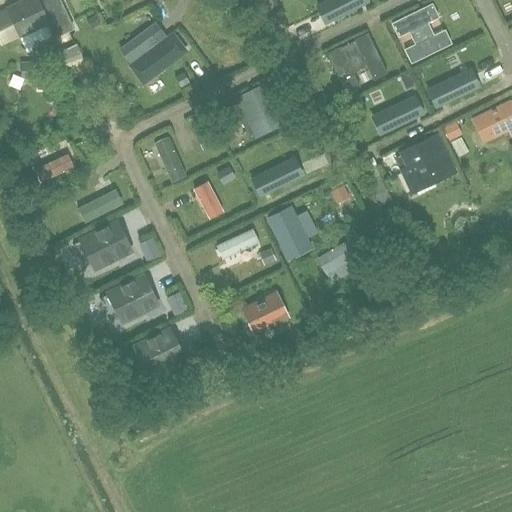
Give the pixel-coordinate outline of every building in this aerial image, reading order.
[(73,28),(60,0),(29,0),(7,11),(19,36),(48,22),(55,37),(73,28)] [(366,0),(328,0),(316,6),(325,25),(368,4),(366,0)] [(511,0),(503,0),(504,2),(499,4),(505,15),(511,12),(511,0)] [(398,38),(408,33),(414,45),(404,50),(411,64),(451,44),(444,30),(433,35),(427,24),(439,18),(432,3),(391,24),(398,38)] [(131,65),(141,78),(186,46),(175,32),(131,65)] [(346,95),(360,88),(353,74),(366,67),(373,82),(388,74),(367,33),(353,40),(354,41),(340,48),(340,47),(326,54),(346,95)] [(85,63),(75,42),(58,50),(60,55),(59,55),(67,72),(85,63)] [(471,70),(428,91),(437,110),(480,88),(471,70)] [(292,121),(272,80),(230,101),(250,142),(292,121)] [(415,97),(372,118),(381,137),(424,115),(415,97)] [(511,138),(511,104),(510,100),(480,115),(492,140),(508,133),(511,139),(511,138)] [(317,151),(306,129),(297,134),(308,155),(317,151)] [(457,173),(438,133),(397,153),(404,166),(398,170),(411,196),(457,173)] [(166,143),(152,150),(171,189),(185,182),(166,143)] [(73,167),(67,154),(33,170),(40,183),(73,167)] [(295,159),(251,180),(261,199),(304,177),(295,159)] [(207,186),(193,192),(209,226),(223,219),(207,186)] [(114,190),(76,207),(83,222),(120,204),(114,190)] [(290,217),(271,226),(290,265),(309,256),(290,217)] [(122,229),(87,246),(101,275),(136,258),(122,229)] [(259,246),(252,232),(217,249),(223,263),(259,246)] [(363,256),(355,243),(318,265),(326,278),(363,256)] [(151,272),(157,288),(177,279),(170,264),(151,272)] [(143,273),(105,291),(121,324),(159,306),(143,273)] [(272,294),(240,310),(251,332),(283,316),(272,294)] [(171,327),(133,346),(149,378),(186,360),(171,327)]
